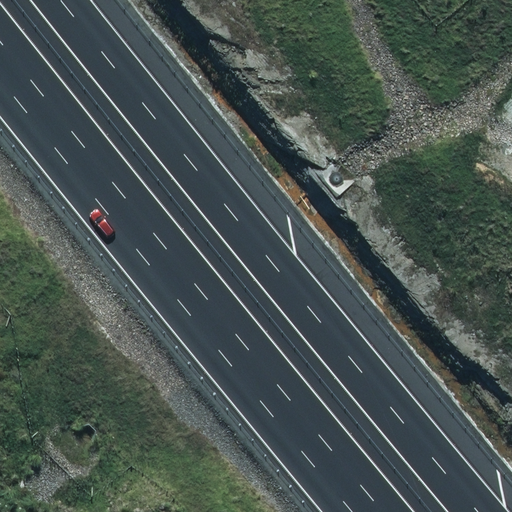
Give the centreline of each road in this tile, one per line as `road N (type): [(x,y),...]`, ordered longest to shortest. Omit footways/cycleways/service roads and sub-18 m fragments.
road 1 (motorway): [(68,0),(500,511)]
road 2 (motorway): [(397,511),(0,43)]
